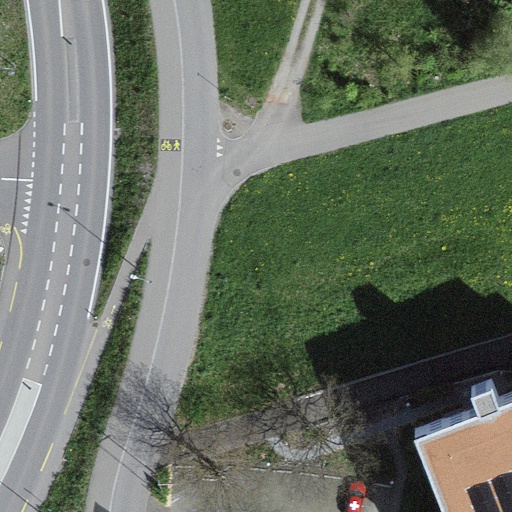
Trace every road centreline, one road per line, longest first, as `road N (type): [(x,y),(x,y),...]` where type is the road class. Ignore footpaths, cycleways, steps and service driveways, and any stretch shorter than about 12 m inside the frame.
road 1 (unclassified): [(130,511),(174,342),(196,165)]
road 2 (unclassified): [(196,165),(309,146),(511,88)]
road 3 (secondary): [(71,183),(65,247),(0,467)]
road 4 (secondary): [(61,0),(71,39),(71,183)]
road 5 (track): [(243,158),(313,0)]
road 6 (unclassified): [(196,165),(199,113),(183,0)]
